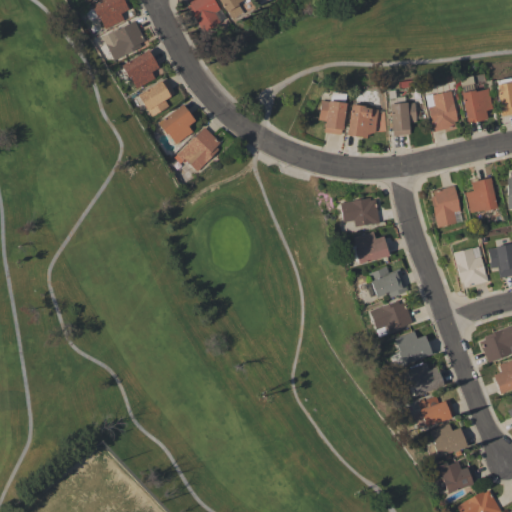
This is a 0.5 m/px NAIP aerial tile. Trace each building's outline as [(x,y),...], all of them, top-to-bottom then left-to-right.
[(122,0),(127,9),(119,13),(122,19),(103,29),(97,17),(96,18),(90,5),(99,0),(122,0)] [(212,0),(218,9),(212,13),(218,22),(202,32),(194,20),(194,21),(185,6),(188,4),(185,0),(212,0)] [(217,0),(240,0),(236,3),(236,4),(225,12),(217,0)] [(133,20),(143,40),(138,43),(140,46),(112,60),(103,43),(113,38),(110,32),(133,20)] [(147,49),(157,67),(149,71),(153,78),(136,88),(129,76),(127,77),(120,65),(147,49)] [(511,113),(500,116),(494,84),(495,84),(494,80),(509,77),(510,81),(511,80),(511,82),(511,81),(511,113)] [(164,79),(173,93),(163,99),(167,106),(151,116),(147,109),(146,110),(136,94),(155,83),(155,82),(160,80),(160,81),(164,79)] [(486,88),(491,108),(484,110),(486,118),(465,123),(458,92),(472,89),(472,91),(486,88)] [(449,90),(456,121),(453,121),(454,126),(431,132),(429,124),(429,123),(426,107),(432,105),(430,95),(449,90)] [(316,119),(319,100),(326,101),(326,100),(333,101),(334,91),(341,92),(339,102),(345,102),(341,125),(342,126),(341,129),(340,129),(339,134),(322,132),(324,120),(316,119)] [(412,102),(414,122),(407,122),(408,134),(391,136),(391,130),(389,131),(389,127),(389,126),(387,103),(405,102),(412,102)] [(191,131),(175,144),(166,133),(165,134),(156,123),(177,107),(177,106),(181,103),(193,120),(187,125),(191,131)] [(366,134),(365,137),(344,134),(349,103),(363,105),(363,107),(369,107),(369,109),(377,110),(373,132),(366,134)] [(203,126),(219,142),(215,146),(218,149),(196,171),(183,158),(182,160),(176,154),(203,126)] [(489,177),(496,207),(482,211),(482,209),(469,212),(465,197),(464,197),(463,192),(471,190),(469,182),(489,177)] [(431,190),(453,185),(459,210),(452,212),(455,222),(436,227),(429,196),(432,196),(431,190)] [(337,202),(368,197),(369,200),(373,199),(378,223),(370,224),(370,223),(353,226),(352,220),(341,222),(337,202)] [(381,236),(387,255),(357,263),(353,250),(355,250),(351,237),(371,231),(373,238),(381,236)] [(510,243),(511,255),(511,274),(498,277),(496,266),(488,267),(487,262),(488,262),(485,249),(493,248),(493,245),(510,243)] [(486,281),(463,287),(461,282),(458,282),(451,252),(470,247),(473,258),(479,256),(483,273),(484,273),(486,281)] [(398,268),(406,291),(388,298),(386,293),(375,297),(369,281),(369,280),(367,273),(385,266),(387,272),(398,268)] [(402,301),(411,322),(387,331),(385,326),(375,329),(368,311),(396,300),(398,303),(402,301)] [(482,336),(511,325),(511,327),(511,345),(508,347),(510,353),(486,362),(478,341),(483,339),(482,336)] [(423,335),(430,353),(400,365),(396,352),(397,351),(392,338),(412,331),(415,338),(423,335)] [(511,388),(498,394),(491,375),(500,371),(497,364),(501,362),(502,363),(511,358),(511,388)] [(412,396),(408,383),(409,382),(404,370),(420,364),(420,363),(424,362),(426,369),(433,366),(440,386),(412,396)] [(415,402),(418,401),(417,400),(421,398),(421,400),(435,395),(438,402),(447,398),(453,415),(449,416),(449,418),(445,419),(423,427),(418,410),(415,402)] [(465,446),(435,457),(435,456),(429,459),(424,447),(432,444),(427,430),(447,423),(449,430),(458,427),(465,446)] [(469,465),(475,481),(470,483),(471,484),(467,486),(467,485),(445,493),(440,478),(439,479),(434,465),(448,460),(449,463),(455,461),(458,469),(469,465)] [(486,490),(499,511),(497,511),(457,511),(454,506),(481,490),(482,493),(486,490)]
